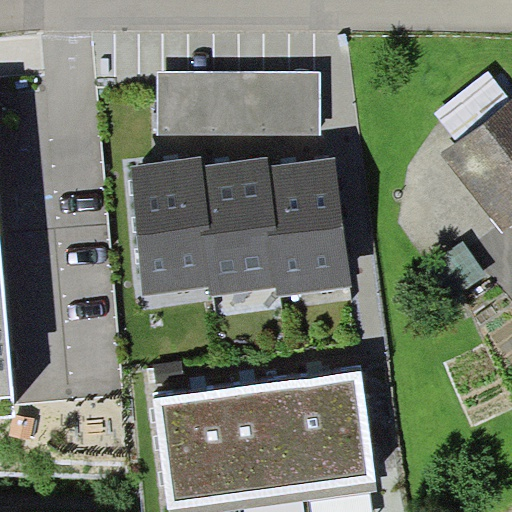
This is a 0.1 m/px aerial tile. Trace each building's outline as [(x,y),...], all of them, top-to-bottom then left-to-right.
[(321,71),(314,71),(158,70),(158,88),(158,133),(320,134),(321,71)] [(457,142),(511,100),(489,72),(435,114),(457,142)] [(511,99),(511,100),(457,142),(443,154),(506,234),(511,229),(511,99)] [(212,228),(203,165),(202,156),(129,166),(147,295),(210,287),(202,230),(212,228)] [(212,297),(278,288),(269,230),(279,229),(270,167),(269,156),(203,165),(212,228),(202,230),(210,287),(212,297)] [(336,158),(270,167),(279,229),(269,230),(278,288),(279,296),(354,285),(336,158)] [(464,244),(436,261),(458,296),(486,279),(464,244)] [(0,245),(0,416),(15,415),(0,245)] [(361,372),(290,381),(305,492),(376,483),(361,372)] [(233,501),(305,492),(290,381),(218,391),(233,501)] [(168,510),(233,501),(218,391),(154,399),(168,510)]
